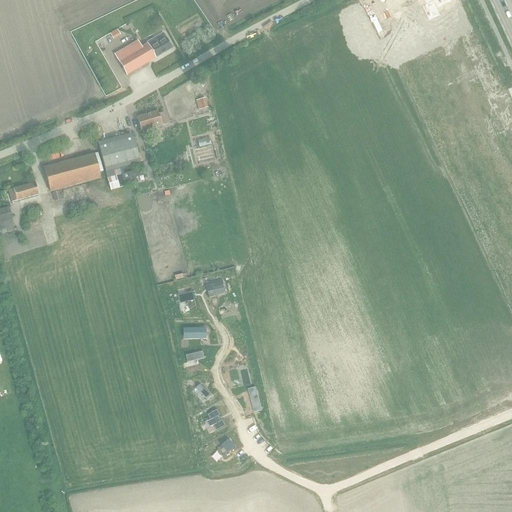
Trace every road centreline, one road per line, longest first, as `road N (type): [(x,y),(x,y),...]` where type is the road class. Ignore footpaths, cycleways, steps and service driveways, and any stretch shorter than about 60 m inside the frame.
road 1 (unclassified): [(0,154),(134,95),(309,0)]
road 2 (residential): [(328,491),(247,446),(215,376),(227,340),(217,322)]
road 3 (residential): [(328,491),(511,413)]
